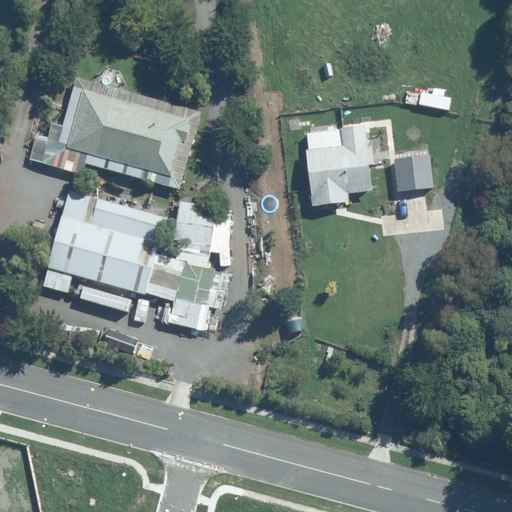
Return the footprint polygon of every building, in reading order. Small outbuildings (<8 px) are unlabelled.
[(142,28),(134,55),(165,64),(173,36),(142,28)] [(84,176),(87,165),(182,191),(204,113),(79,77),(60,142),(37,136),(29,161),(84,176)] [(364,125),(308,133),(310,149),(305,150),(312,205),(350,200),(349,192),(371,189),(368,166),(376,165),(373,144),(367,145),(364,125)] [(197,329),(203,307),(214,311),(225,271),(157,252),(167,218),(70,190),(48,267),(146,294),(141,314),(197,329)] [(220,207),(181,203),(178,242),(216,245),(220,207)] [(84,288),(81,299),(130,313),(133,301),(84,288)]
